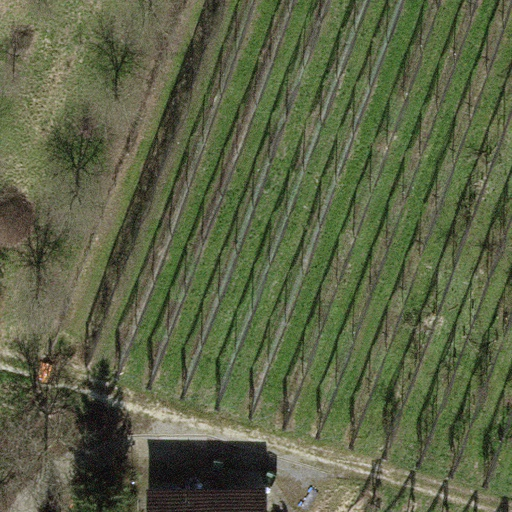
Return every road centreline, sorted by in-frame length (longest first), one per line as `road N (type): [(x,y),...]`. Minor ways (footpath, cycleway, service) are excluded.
road 1 (track): [(0,364),(502,511)]
road 2 (track): [(34,511),(46,493),(109,456),(302,453)]
